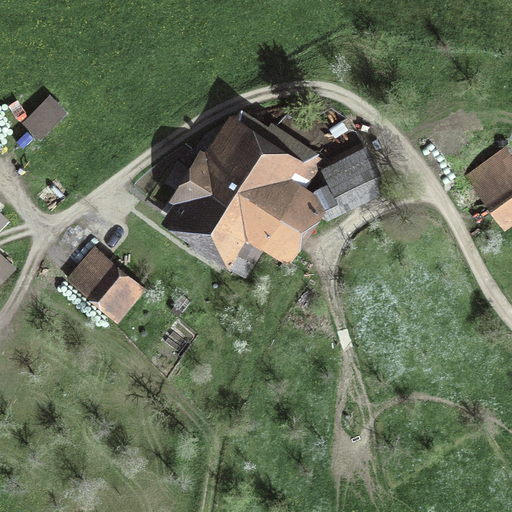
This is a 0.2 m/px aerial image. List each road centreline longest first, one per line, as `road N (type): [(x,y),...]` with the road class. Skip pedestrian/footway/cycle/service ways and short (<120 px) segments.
road 1 (track): [(206,511),(213,458),(197,419),(167,386),(22,287)]
road 2 (track): [(336,323),(321,269),(331,235),(363,211),(431,183)]
